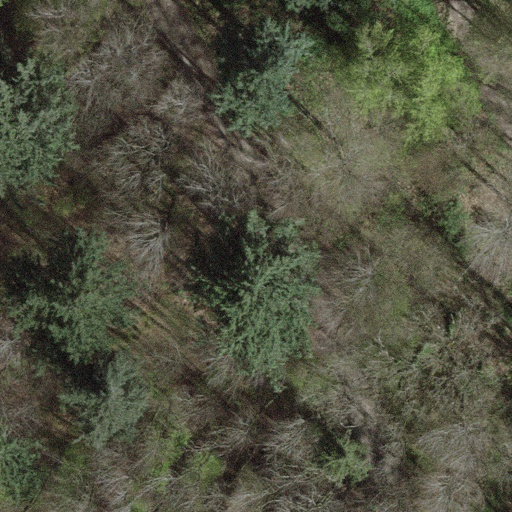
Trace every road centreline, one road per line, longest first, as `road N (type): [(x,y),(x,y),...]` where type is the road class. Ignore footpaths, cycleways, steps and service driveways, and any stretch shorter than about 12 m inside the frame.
road 1 (track): [(161,0),(329,311),(420,511)]
road 2 (track): [(457,0),(511,107)]
